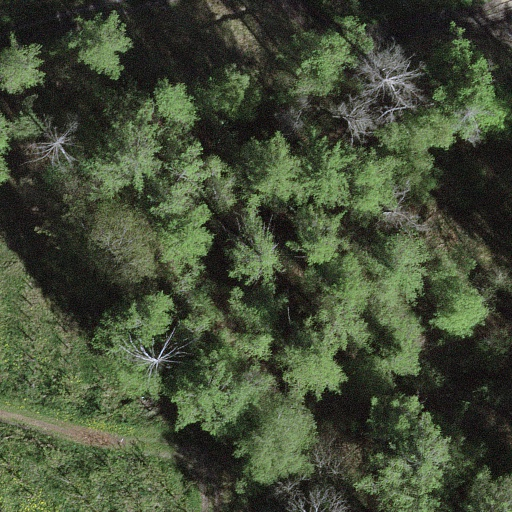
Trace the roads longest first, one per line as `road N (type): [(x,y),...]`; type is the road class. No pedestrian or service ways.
road 1 (track): [(0,406),(182,446),(208,479),(214,511)]
road 2 (track): [(146,0),(0,48)]
